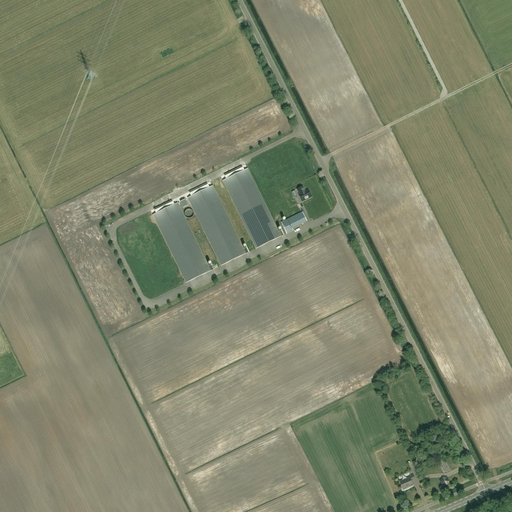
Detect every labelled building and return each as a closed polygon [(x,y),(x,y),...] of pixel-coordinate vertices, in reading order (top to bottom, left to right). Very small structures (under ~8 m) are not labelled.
[(226,179),(223,181),(256,248),(283,235),(281,231),(278,232),(247,169),(244,171),(242,166),(224,175),(226,179)] [(207,183),(189,192),(191,197),(188,198),(221,266),(247,253),(245,249),(242,250),(212,186),(209,188),(207,183)] [(299,195),(302,202),(311,197),(308,190),(305,192),(303,187),(297,189),(300,194),(299,195)] [(156,214),(153,215),(186,283),(213,269),(211,265),(208,266),(177,203),(174,205),(172,200),(154,209),(156,214)] [(193,217),(192,210),(185,211),(186,218),(193,217)] [(292,228),(306,221),(302,213),(288,220),(292,228)] [(293,230),(292,228),(288,220),(281,223),(287,233),(293,230)] [(419,452),(413,455),(416,461),(423,458),(419,452)] [(438,462),(443,473),(450,470),(445,459),(438,462)] [(403,490),(414,486),(412,482),(415,481),(413,475),(409,476),(409,477),(400,482),(403,490)] [(442,485),(447,486),(449,481),(448,477),(442,477),(440,481),(442,485)]
